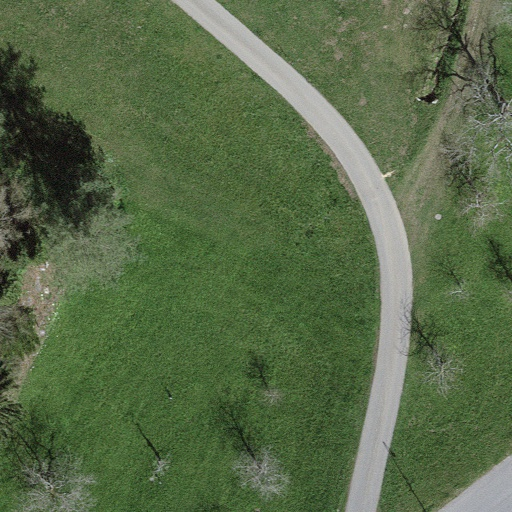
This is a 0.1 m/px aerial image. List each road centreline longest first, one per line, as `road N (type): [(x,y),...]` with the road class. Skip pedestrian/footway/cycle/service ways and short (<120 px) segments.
road 1 (unclassified): [(362,511),(393,349),(388,218),(325,118),(192,0)]
road 2 (track): [(388,218),(449,120),(487,0)]
